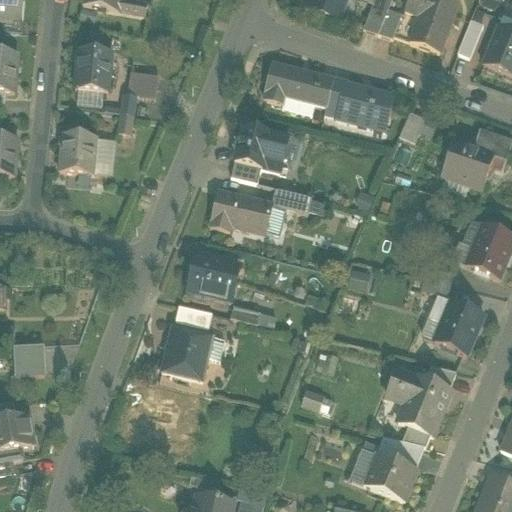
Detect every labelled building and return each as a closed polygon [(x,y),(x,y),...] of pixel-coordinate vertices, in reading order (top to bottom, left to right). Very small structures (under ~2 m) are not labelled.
[(22,0),(0,0),(0,20),(21,22),(22,0)] [(84,0),(83,11),(118,17),(121,3),(121,0),(84,0)] [(309,0),(305,13),(338,24),(346,0),(367,0),(368,0),(367,0),(309,0)] [(363,34),(377,39),(387,16),(392,0),(367,0),(368,0),(375,3),(363,34)] [(409,47),(439,58),(458,7),(439,0),(409,0),(404,15),(419,21),(409,47)] [(482,0),(481,9),(500,11),(501,0),(482,0)] [(118,17),(139,21),(141,7),(121,3),(118,17)] [(470,24),(481,29),(485,17),(474,12),(470,24)] [(399,21),(387,16),(377,39),(390,44),(399,21)] [(457,58),(469,63),(483,29),(481,29),(470,24),(457,58)] [(483,68),(511,80),(511,36),(498,31),(483,68)] [(88,53),(103,53),(103,35),(89,35),(88,53)] [(75,94),(108,98),(111,59),(78,56),(75,94)] [(0,97),(14,98),(18,60),(0,58),(0,97)] [(285,103),(326,114),(327,111),(334,85),(272,69),(263,104),(283,109),(285,103)] [(135,102),(154,105),(158,81),(130,77),(127,100),(135,101),(135,102)] [(327,111),(339,114),(345,90),(346,90),(347,88),(334,85),(327,111)] [(336,123),(385,135),(393,102),(346,90),(345,90),(339,114),(336,123)] [(123,100),(120,119),(132,121),(135,102),(135,101),(127,100),(123,100)] [(399,142),(414,148),(424,123),(409,117),(399,142)] [(129,141),(132,121),(120,119),(118,139),(129,141)] [(427,123),(423,137),(434,140),(438,126),(427,123)] [(261,174),(262,174),(263,166),(282,171),(289,144),(242,133),(234,167),(235,168),(261,174)] [(511,146),(479,135),(472,154),(494,161),(489,175),(501,179),(511,147),(511,146)] [(59,178),(92,181),(96,142),(63,139),(59,178)] [(0,181),(14,183),(18,144),(0,142),(0,181)] [(482,196),(489,175),(494,161),(472,154),(452,147),(440,181),(482,196)] [(231,183),(257,189),(261,174),(235,168),(231,183)] [(272,212),(307,219),(311,203),(276,195),(272,211),(272,212)] [(231,233),(265,241),(272,212),(272,211),(218,198),(209,233),(230,238),(231,233)] [(466,272),(498,285),(511,250),(511,241),(483,230),(466,272)] [(187,297),(231,308),(239,273),(196,262),(187,297)] [(427,273),(425,284),(446,288),(448,278),(427,273)] [(443,299),(446,288),(425,284),(423,294),(443,299)] [(433,348),(466,362),(483,320),(451,306),(433,348)] [(175,329),(208,336),(212,319),(179,311),(175,329)] [(230,324),(257,330),(260,318),(233,311),(230,324)] [(161,377),(202,387),(213,342),(172,332),(161,377)] [(13,352),(15,382),(45,380),(44,350),(13,352)] [(416,383),(448,396),(453,376),(420,369),(416,383)] [(429,440),(432,441),(450,397),(448,396),(416,383),(415,384),(397,377),(387,403),(405,409),(397,427),(408,431),(429,440)] [(303,411),(330,417),(333,401),(306,396),(303,411)] [(0,410),(0,424),(16,422),(14,409),(0,410)] [(0,468),(13,467),(23,465),(21,453),(32,451),(27,420),(16,422),(0,424),(0,468)] [(511,428),(501,456),(511,460),(511,428)] [(408,431),(401,446),(423,451),(425,451),(429,440),(408,431)] [(416,468),(423,451),(401,446),(397,445),(392,458),(416,468)] [(416,468),(392,458),(389,464),(414,474),(416,468)] [(369,493),(403,507),(404,505),(403,504),(407,492),(409,492),(416,475),(414,474),(389,464),(377,459),(370,476),(375,479),(369,493)] [(0,468),(0,482),(15,479),(13,467),(0,468)] [(511,511),(511,488),(491,480),(478,511),(511,511)] [(194,499),(190,511),(196,511),(199,500),(194,499)] [(231,511),(232,508),(199,500),(196,511),(231,511)]
